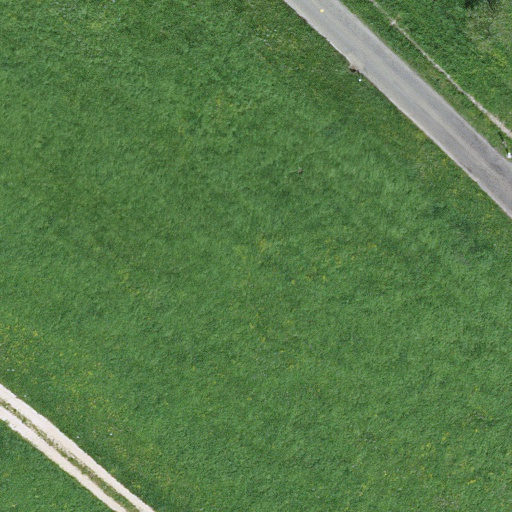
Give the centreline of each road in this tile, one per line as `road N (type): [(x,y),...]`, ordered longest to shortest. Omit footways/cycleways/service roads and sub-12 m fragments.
road 1 (tertiary): [(308,0),(511,191)]
road 2 (track): [(0,404),(138,511)]
